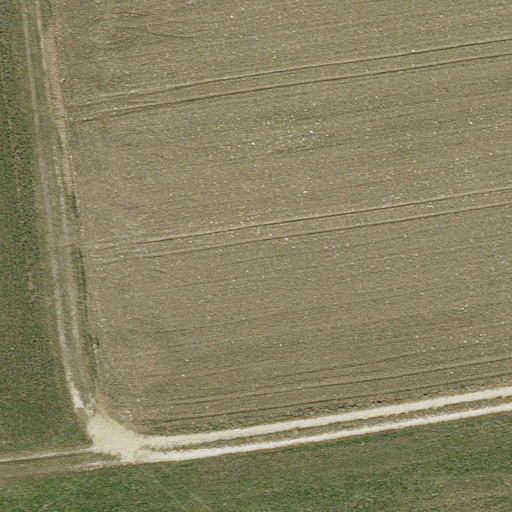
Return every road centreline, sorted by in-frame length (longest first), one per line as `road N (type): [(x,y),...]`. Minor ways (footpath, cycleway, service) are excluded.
road 1 (track): [(89,452),(34,0)]
road 2 (track): [(511,399),(236,445),(89,452)]
